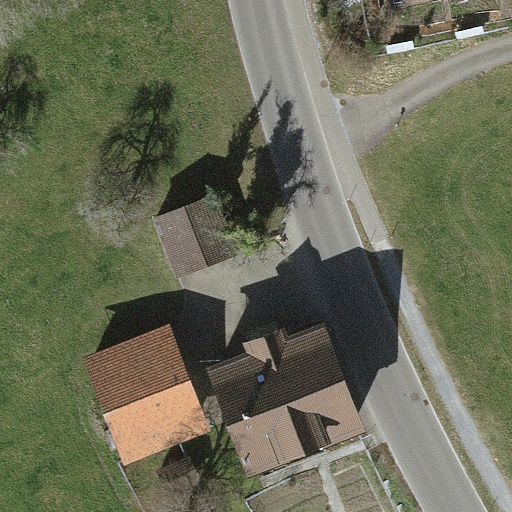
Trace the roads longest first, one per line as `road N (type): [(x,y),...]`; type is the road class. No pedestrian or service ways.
road 1 (tertiary): [(301,155),(384,361),(457,511)]
road 2 (residential): [(301,155),(357,132),(425,84),(511,48)]
road 3 (tertiary): [(259,0),(301,155)]
